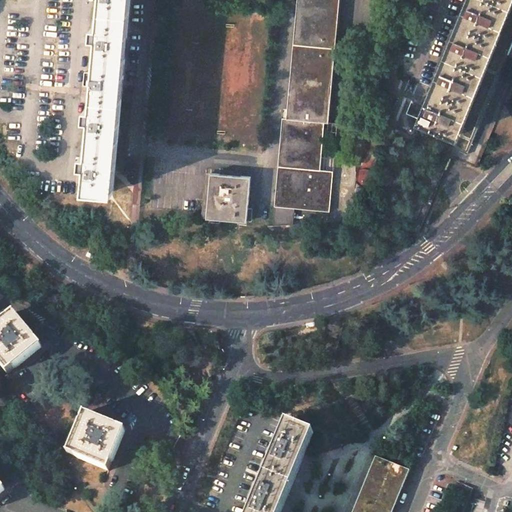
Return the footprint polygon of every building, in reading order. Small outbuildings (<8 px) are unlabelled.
[(101,0),(101,9),(131,12),(132,0),(101,0)] [(282,118),(273,224),(293,224),(295,208),(330,211),(333,171),(319,170),(324,122),(329,122),(339,0),(297,0),(287,118),(282,118)] [(511,3),(502,0),(469,0),(461,21),(499,37),(511,4),(511,3)] [(123,99),(131,12),(101,9),(100,24),(94,24),(93,36),(99,36),(93,97),(123,99)] [(461,21),(448,54),(486,70),(499,37),(461,21)] [(448,54),(434,87),(473,102),(486,70),(448,54)] [(434,87),(421,120),(460,135),(473,102),(434,87)] [(87,164),(85,189),(115,191),(123,99),(93,97),(93,106),(87,105),(86,117),(92,118),(88,152),(83,152),(82,163),(87,164)] [(247,221),(251,177),(211,173),(206,218),(247,221)] [(28,329),(14,312),(0,323),(0,363),(8,374),(42,346),(28,329)] [(105,422),(84,413),(68,454),(109,470),(125,430),(105,422)] [(274,457),(265,477),(292,488),(305,457),(314,434),(288,423),(274,457)] [(392,511),(410,471),(376,457),(352,511),(392,511)] [(260,489),(251,511),(282,511),(292,488),(265,477),(260,489)]
